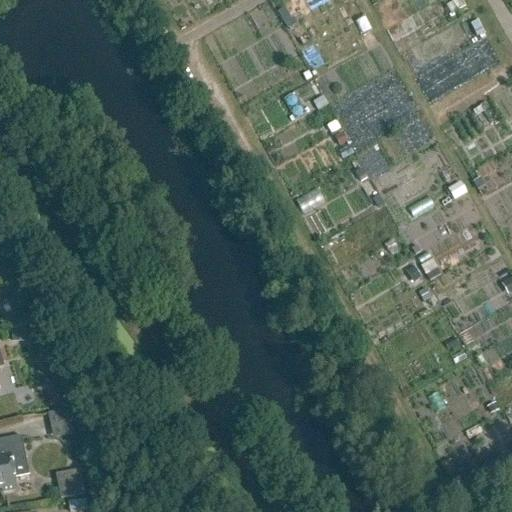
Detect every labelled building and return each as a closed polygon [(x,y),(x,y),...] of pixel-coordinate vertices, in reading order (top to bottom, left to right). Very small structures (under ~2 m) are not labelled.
[(339,149),(347,145),(342,135),(334,140),(339,149)] [(395,271),(344,296),(357,322),(408,297),(395,271)] [(11,345),(25,345),(25,332),(11,332),(11,345)] [(51,411),(67,407),(63,391),(47,394),(51,411)] [(11,468),(26,465),(21,439),(0,442),(0,491),(1,491),(1,495),(16,492),(11,468)] [(66,501),(85,497),(79,472),(61,476),(66,501)] [(85,511),(85,503),(68,505),(68,511),(85,511)]
